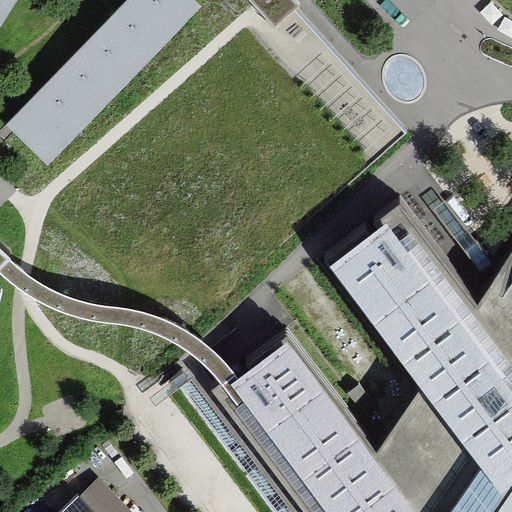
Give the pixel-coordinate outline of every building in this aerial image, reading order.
[(0,0),(0,19),(12,0),(0,0)] [(194,3),(191,0),(117,0),(7,117),(13,123),(48,156),(194,3)] [(299,2),(297,0),(253,0),(275,24),(299,2)] [(322,0),(312,10),(333,32),(367,0),(322,0)] [(377,437),(289,325),(222,376),(316,511),(511,511),(511,247),(469,308),(388,203),(328,253),(424,371),(377,437)] [(0,285),(1,280),(0,279),(0,255),(9,246),(0,238),(0,285)] [(125,511),(84,473),(44,511),(125,511)]
